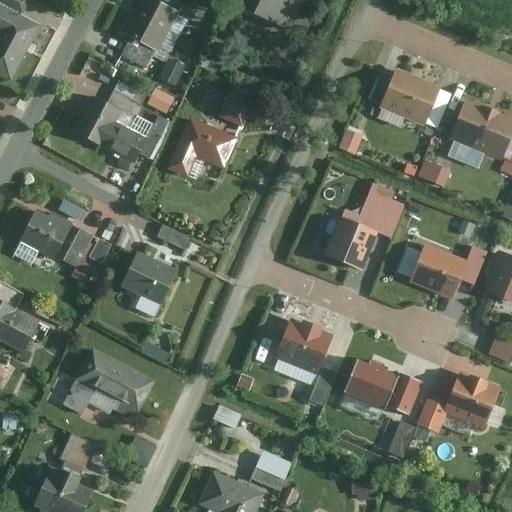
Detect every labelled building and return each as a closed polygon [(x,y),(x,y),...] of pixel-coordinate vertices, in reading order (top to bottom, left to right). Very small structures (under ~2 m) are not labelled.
[(0,0),(0,76),(13,82),(38,28),(20,20),(29,0),(28,0),(0,0)] [(149,72),(176,14),(146,0),(140,0),(123,36),(131,40),(122,60),(149,72)] [(274,33),(289,0),(233,0),(228,11),(274,33)] [(376,109),(424,128),(438,91),(390,73),(376,109)] [(144,95),(118,83),(106,108),(132,120),(144,95)] [(213,117),(238,129),(257,97),(230,85),(213,117)] [(144,105),(165,115),(171,101),(150,91),(144,105)] [(444,141),(500,163),(511,132),(511,121),(459,101),(444,141)] [(76,134),(134,161),(143,143),(109,127),(115,114),(90,102),(76,134)] [(234,142),(187,120),(163,173),(181,181),(191,159),(219,172),(234,142)] [(340,148),(357,155),(364,138),(347,131),(340,148)] [(445,188),(452,170),(425,160),(419,178),(445,188)] [(324,259),(362,274),(379,239),(392,241),(408,194),(363,176),(354,211),(335,209),(324,259)] [(68,230),(30,212),(15,245),(53,263),(68,230)] [(192,243),(159,228),(153,242),(185,257),(192,243)] [(92,239),(77,232),(62,264),(77,271),(92,239)] [(454,256),(424,244),(407,283),(452,303),(459,286),(475,289),(490,251),(460,240),(454,256)] [(112,249),(96,242),(80,275),(96,282),(112,249)] [(511,305),(511,256),(502,254),(485,294),(511,305)] [(174,274),(135,256),(118,291),(158,309),(174,274)] [(0,348),(26,361),(40,331),(7,316),(16,297),(0,289),(0,348)] [(334,339),(288,322),(274,360),(319,377),(334,339)] [(142,377),(90,353),(63,411),(79,419),(92,391),(127,408),(142,377)] [(421,386),(357,361),(343,396),(386,413),(389,407),(410,415),(421,386)] [(241,373),(236,386),(248,391),(254,378),(241,373)] [(437,435),(444,417),(479,431),(494,393),(449,375),(438,404),(431,402),(420,429),(437,435)] [(238,419),(216,410),(211,424),(233,432),(238,419)] [(22,422),(2,420),(1,432),(21,434),(22,422)] [(29,504),(45,511),(86,511),(93,499),(74,490),(94,449),(70,438),(51,479),(43,475),(29,504)] [(289,467),(259,455),(249,480),(279,492),(289,467)] [(376,498),(375,475),(351,476),(353,499),(376,498)] [(253,511),(260,496),(210,477),(198,508),(209,511),(253,511)]
